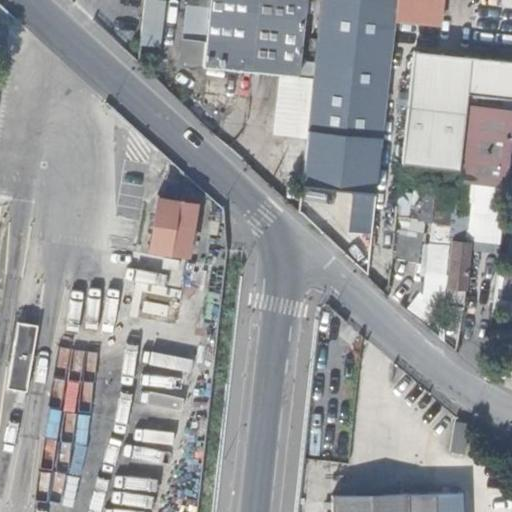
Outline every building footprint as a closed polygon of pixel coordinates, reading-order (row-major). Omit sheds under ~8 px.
[(190,0),(185,44),(205,46),(209,0),(190,0)] [(209,0),(205,46),(203,65),(260,71),(298,75),(305,0),(209,0)] [(319,0),(312,77),(305,142),(302,173),(301,186),(374,193),(392,20),(393,0),(319,0)] [(444,0),(393,0),(392,20),(442,26),(444,0)] [(511,97),(511,59),(415,49),(402,164),(459,170),(460,166),(467,103),(468,93),(511,97)] [(298,75),(260,71),(256,105),(278,108),(277,137),(284,140),(305,142),(312,77),(298,75)] [(511,139),(511,105),(467,103),(460,166),(459,170),(458,178),(509,185),(511,139)] [(171,252),(180,202),(160,199),(152,249),(161,250),(171,252)] [(197,204),(180,202),(171,252),(189,255),(197,204)] [(451,241),(444,305),(456,306),(456,299),(462,300),(468,243),(451,241)] [(151,254),(149,265),(177,270),(179,259),(151,254)] [(78,330),(93,265),(80,263),(65,327),(78,330)] [(102,303),(104,267),(93,267),(92,303),(102,303)] [(143,302),(142,313),(168,315),(169,303),(143,302)] [(20,323),(10,388),(29,391),(40,326),(20,323)] [(455,422),(451,452),(465,454),(469,424),(455,422)] [(449,511),(450,497),(348,495),(347,511),(449,511)]
